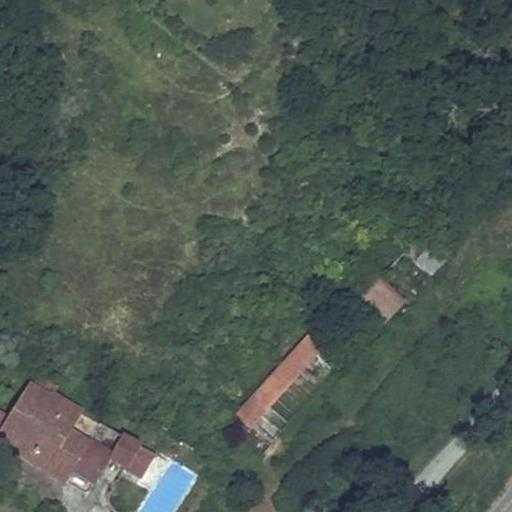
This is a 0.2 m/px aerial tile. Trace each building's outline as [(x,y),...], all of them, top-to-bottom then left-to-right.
[(378,223),(357,244),(380,267),(401,245),(378,223)] [(380,327),(407,300),(381,275),(355,302),(380,327)] [(252,428),(336,335),(320,321),(236,413),(252,428)] [(49,397),(53,392),(60,379),(41,367),(30,385),(49,397)] [(153,455),(53,392),(49,397),(30,385),(10,417),(0,433),(21,446),(26,438),(37,445),(32,453),(67,474),(63,480),(85,494),(109,455),(126,465),(124,468),(140,478),(153,455)] [(0,433),(10,417),(0,410),(0,433)] [(26,438),(21,446),(17,452),(63,480),(67,474),(32,453),(37,445),(26,438)]
